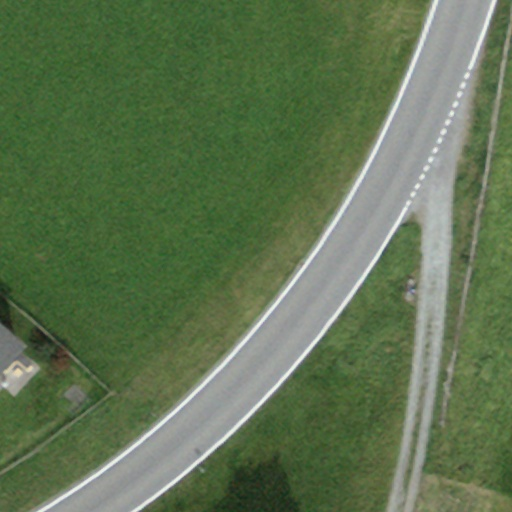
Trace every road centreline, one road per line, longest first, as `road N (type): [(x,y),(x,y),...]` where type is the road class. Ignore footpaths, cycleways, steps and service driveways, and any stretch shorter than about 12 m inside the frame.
road 1 (tertiary): [(463,0),(431,109),(345,251),(223,397),(75,511)]
road 2 (track): [(396,511),(419,344),(431,109)]
